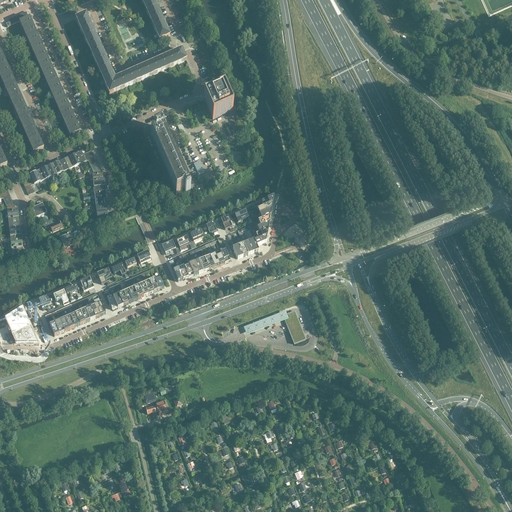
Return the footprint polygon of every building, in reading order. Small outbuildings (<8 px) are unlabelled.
[(155,4),(153,0),(140,0),(145,9),(155,4)] [(455,26),(443,0),(438,0),(428,4),(441,32),(455,26)] [(163,21),(155,4),(145,9),(152,25),(163,21)] [(93,31),(86,15),(76,19),(83,36),(93,31)] [(37,35),(30,18),(29,19),(26,20),(23,21),(20,22),(19,23),(27,39),(37,35)] [(170,37),(163,21),(152,25),(159,42),(170,37)] [(101,47),(93,31),(83,36),(90,52),(101,47)] [(44,51),(37,35),(27,39),(34,56),(44,51)] [(108,64),(101,47),(90,52),(97,68),(108,64)] [(51,67),(44,51),(34,56),(41,72),(51,67)] [(186,61),(182,51),(165,58),(170,68),(186,61)] [(170,68),(165,58),(149,65),(153,75),(170,68)] [(115,80),(108,64),(97,68),(105,85),(115,80)] [(153,75),(149,65),(133,72),(137,83),(153,75)] [(15,83),(8,67),(0,70),(0,77),(4,88),(15,83)] [(59,83),(52,69),(51,67),(41,72),(48,88),(59,83)] [(137,83),(133,72),(116,79),(121,90),(137,83)] [(121,90),(116,79),(115,80),(105,85),(109,95),(121,90)] [(22,100),(19,92),(15,83),(4,88),(12,104),(22,100)] [(66,100),(59,83),(48,88),(55,104),(66,100)] [(212,120),(231,112),(222,92),(204,100),(212,120)] [(29,116),(22,100),(12,104),(19,121),(29,116)] [(73,116),(66,100),(55,104),(63,121),(73,116)] [(36,132),(29,116),(19,121),(26,137),(36,132)] [(80,132),(73,116),(63,121),(70,137),(72,136),(72,137),(74,136),(74,135),(80,132)] [(164,134),(162,128),(153,132),(155,137),(151,139),(176,195),(189,189),(164,134)] [(44,149),(38,135),(36,132),(26,137),(33,153),(35,153),(37,152),(44,149)] [(86,162),(83,155),(81,153),(76,155),(80,165),(86,162)] [(80,165),(76,155),(70,158),(74,167),(80,165)] [(74,167),(70,158),(64,160),(68,170),(74,167)] [(68,170),(64,160),(59,163),(63,172),(68,170)] [(63,172),(59,163),(53,165),(57,175),(63,172)] [(57,175),(53,165),(47,168),(51,177),(57,175)] [(51,177),(47,168),(42,170),(46,180),(51,177)] [(46,180),(42,170),(36,173),(40,182),(46,180)] [(40,182),(36,173),(30,175),(31,178),(34,185),(35,185),(40,182)] [(273,203),(274,197),(261,202),(264,207),(273,203)] [(264,207),(253,212),(255,217),(256,217),(272,210),(273,203),(264,207)] [(38,217),(47,214),(42,204),(32,209),(33,212),(33,213),(34,213),(35,217),(33,218),(34,226),(40,223),(38,217)] [(272,210),(256,217),(259,222),(271,216),(271,215),(272,215),(272,212),(271,211),(272,210)] [(246,211),(235,216),(238,223),(249,218),(246,211)] [(231,216),(220,220),(224,228),(234,223),(231,216)] [(269,223),(271,216),(259,222),(256,223),(258,228),(260,227),(269,223)] [(63,229),(60,222),(56,224),(56,223),(55,223),(54,221),(43,225),(45,229),(50,227),(53,233),(63,229)] [(213,223),(206,227),(209,235),(217,232),(213,223)] [(269,223),(253,230),(256,235),(268,230),(269,223)] [(267,236),(268,230),(256,235),(258,240),(267,236)] [(190,235),(193,243),(203,238),(200,231),(190,235)] [(74,242),(72,238),(71,234),(60,238),(63,247),(74,242)] [(257,247),(266,243),(267,236),(258,240),(254,242),(257,247)] [(176,241),(180,251),(187,249),(186,247),(191,245),(187,237),(183,239),(176,241)] [(253,238),(248,240),(253,254),(259,252),(257,247),(254,242),(253,238)] [(247,239),(242,241),(248,256),(253,254),(248,240),(247,239)] [(165,254),(169,252),(176,249),(175,247),(177,246),(175,241),(173,242),(172,241),(162,246),(165,254)] [(242,241),(236,243),(243,258),(248,256),(242,241)] [(236,243),(231,245),(238,260),(243,258),(236,243)] [(213,252),(220,267),(225,265),(220,254),(218,250),(213,252)] [(148,252),(137,257),(141,265),(151,260),(150,258),(148,252)] [(213,252),(208,254),(208,255),(214,269),(220,267),(213,252)] [(225,265),(230,263),(225,252),(220,254),(225,265)] [(208,254),(203,256),(209,271),(214,269),(208,254)] [(203,256),(198,259),(204,273),(209,271),(203,256)] [(204,273),(198,259),(197,258),(192,260),(193,262),(199,275),(204,273)] [(130,262),(125,264),(127,270),(132,267),(133,269),(137,267),(134,261),(134,260),(130,262)] [(189,266),(194,277),(199,275),(192,260),(187,262),(189,266)] [(182,264),(177,266),(178,270),(183,281),(188,279),(184,269),(183,268),(182,264)] [(120,273),(122,277),(126,275),(122,266),(122,265),(120,266),(111,270),(114,276),(120,273)] [(193,277),(189,267),(185,268),(184,269),(188,279),(193,277)] [(109,270),(97,275),(101,285),(107,283),(106,281),(112,278),(109,270)] [(178,283),(183,281),(178,270),(173,272),(178,283)] [(154,293),(159,291),(155,281),(153,277),(148,280),(154,293)] [(89,278),(79,283),(83,293),(89,291),(94,289),(93,285),(89,287),(88,284),(91,282),(89,278)] [(155,281),(159,291),(164,288),(160,279),(155,281)] [(149,295),(154,293),(148,280),(143,282),(149,295)] [(143,297),(149,295),(143,282),(138,284),(143,297)] [(138,284),(133,287),(138,300),(144,298),(143,297),(138,284)] [(71,303),(75,301),(74,298),(76,297),(78,300),(82,298),(80,294),(79,295),(77,291),(79,291),(76,285),(73,287),(75,290),(72,292),(71,289),(71,288),(65,290),(68,296),(69,295),(71,299),(69,299),(71,303)] [(133,302),(138,300),(133,287),(132,286),(127,289),(129,293),(133,302)] [(123,306),(128,304),(124,295),(122,291),(117,293),(123,306)] [(63,292),(55,296),(53,297),(54,297),(56,302),(56,301),(57,302),(61,300),(64,306),(69,304),(65,295),(64,292),(63,292)] [(116,292),(111,294),(118,309),(123,306),(117,293),(116,292)] [(124,295),(128,304),(133,302),(129,293),(124,295)] [(111,294),(106,297),(113,311),(118,309),(111,294)] [(46,297),(38,301),(43,311),(48,309),(47,308),(52,305),(49,297),(47,298),(46,297)] [(100,316),(105,314),(100,301),(94,303),(95,303),(100,316)] [(95,303),(89,306),(95,319),(100,317),(100,316),(95,303)] [(84,308),(90,321),(95,319),(89,306),(89,305),(84,308)] [(8,328),(16,344),(39,345),(30,326),(22,308),(5,319),(8,328)] [(79,310),(85,323),(90,321),(84,308),(79,310)] [(80,325),(85,323),(79,310),(74,312),(75,314),(80,325)] [(74,312),(69,315),(75,328),(80,326),(80,325),(75,314),(74,312)] [(285,312),(243,328),(246,336),(288,319),(285,312)] [(304,336),(300,325),(295,312),(286,315),(283,317),(285,321),(292,341),(294,345),(306,340),(304,336)] [(69,315),(64,317),(70,330),(75,328),(69,315)] [(64,317),(59,319),(60,321),(64,332),(70,330),(64,317)] [(59,334),(64,332),(60,321),(59,319),(54,321),(55,324),(59,334)] [(54,321),(48,324),(54,337),(59,334),(55,324),(54,321)] [(177,391),(174,385),(159,390),(161,396),(177,391)] [(183,406),(180,399),(173,402),(176,409),(183,406)] [(166,410),(163,402),(157,404),(155,405),(155,404),(153,405),(153,406),(153,407),(146,409),(148,415),(155,413),(158,412),(158,413),(161,412),(166,410)] [(172,418),(162,422),(165,427),(174,423),(172,418)] [(341,442),(335,445),(337,451),(343,449),(341,442)] [(375,443),(369,445),(371,452),(377,450),(375,443)] [(330,447),(324,449),(326,455),(332,453),(330,447)] [(346,454),(340,456),(342,462),(348,460),(346,454)] [(379,456),(373,458),(375,464),(381,462),(379,456)] [(334,459),(328,461),(331,467),(337,465),(334,459)] [(395,463),(389,466),(391,472),(397,470),(395,463)] [(350,467),(344,469),(346,475),(352,473),(350,467)] [(384,467),(378,469),(380,476),(386,474),(384,467)] [(339,471),(333,473),(336,479),(341,477),(339,471)] [(400,475),(394,477),(396,483),(402,481),(400,475)] [(355,478),(349,481),(351,487),(357,485),(355,478)] [(388,480),(382,482),(385,488),(391,486),(388,480)] [(344,482),(337,485),(340,491),(346,489),(344,482)] [(68,491),(65,484),(60,486),(63,493),(68,491)] [(348,495),(342,497),(344,503),(350,501),(348,495)] [(410,500),(403,502),(406,509),(412,506),(410,500)]
